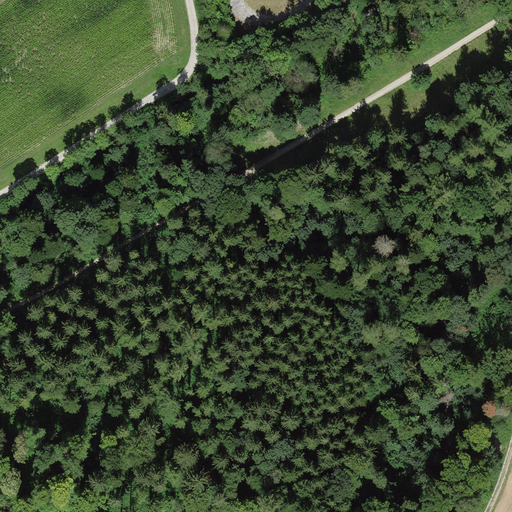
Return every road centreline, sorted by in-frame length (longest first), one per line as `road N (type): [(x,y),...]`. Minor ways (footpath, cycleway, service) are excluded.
road 1 (track): [(0,315),(511,12)]
road 2 (track): [(191,0),(191,49),(180,76),(0,199)]
